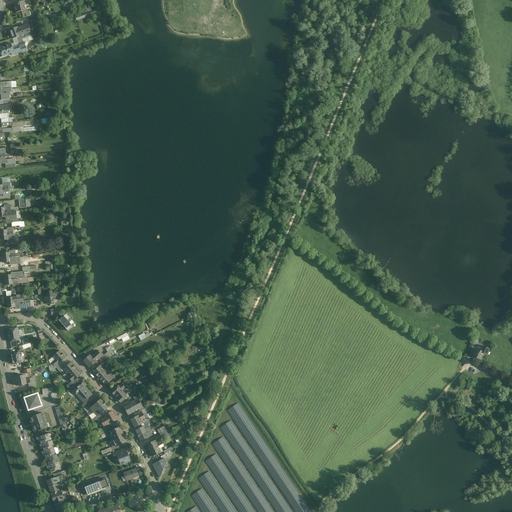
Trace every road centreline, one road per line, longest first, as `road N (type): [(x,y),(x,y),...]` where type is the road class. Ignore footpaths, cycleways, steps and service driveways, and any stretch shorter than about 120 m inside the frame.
road 1 (residential): [(0,320),(33,318),(49,329),(121,411),(154,483)]
road 2 (tertiary): [(49,511),(10,400),(0,333)]
